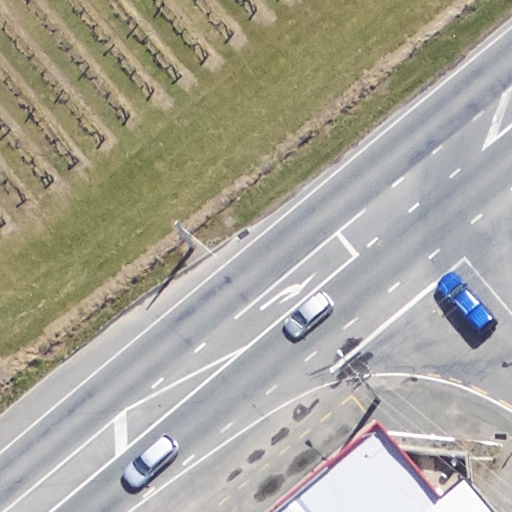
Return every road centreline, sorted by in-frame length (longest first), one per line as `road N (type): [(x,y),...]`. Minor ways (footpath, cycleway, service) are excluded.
road 1 (primary): [(412,193),(28,511)]
road 2 (unclassified): [(511,311),(412,193)]
road 3 (primary): [(511,110),(412,193)]
